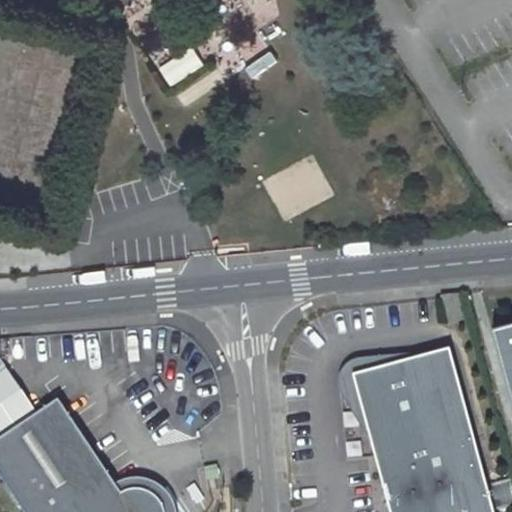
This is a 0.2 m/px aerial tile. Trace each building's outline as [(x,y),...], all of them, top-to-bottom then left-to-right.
[(229,21),(208,32),(219,52),(240,41),(229,21)] [(189,44),(155,66),(168,85),(202,63),(189,44)] [(32,117),(42,75),(13,68),(3,110),(32,117)] [(0,189),(6,192),(22,138),(0,131),(0,189)] [(511,334),(497,339),(511,395),(511,334)] [(495,511),(453,352),(392,359),(353,365),(342,373),(339,393),(350,408),(368,430),(389,511),(495,511)] [(122,493),(118,496),(56,403),(0,440),(0,479),(21,511),(162,511),(160,505),(154,498),(147,493),(141,491),(138,491),(137,491),(127,491),(122,493)]
